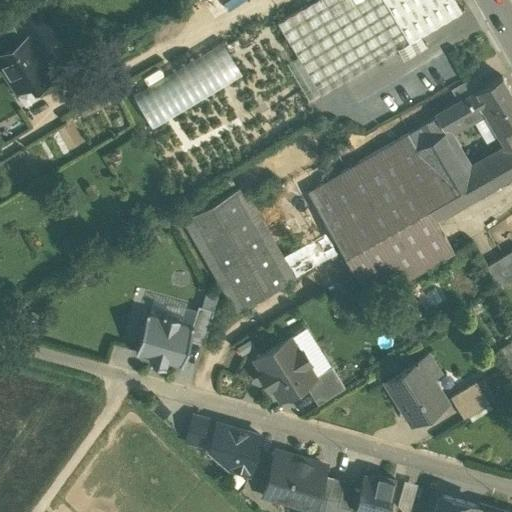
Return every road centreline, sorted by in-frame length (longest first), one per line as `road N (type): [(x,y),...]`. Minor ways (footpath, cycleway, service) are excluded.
road 1 (residential): [(511,489),(129,381)]
road 2 (track): [(129,381),(37,511)]
road 3 (residential): [(0,341),(129,381)]
